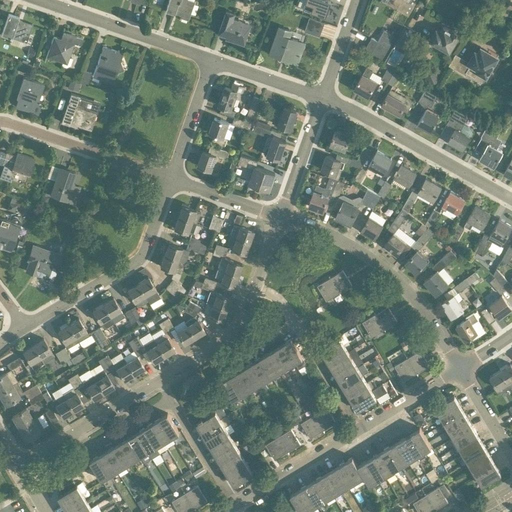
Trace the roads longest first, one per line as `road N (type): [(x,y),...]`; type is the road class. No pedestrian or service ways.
road 1 (residential): [(455,362),(395,278),(361,247),(280,210)]
road 2 (residential): [(511,201),(319,94)]
road 3 (residential): [(18,316),(134,249),(168,171)]
road 4 (residential): [(168,171),(0,116)]
road 5 (residential): [(354,423),(299,319),(258,277)]
road 6 (residential): [(14,461),(159,371)]
road 7 (residential): [(209,55),(53,0)]
road 8 (residential): [(234,497),(159,371)]
road 9 (residential): [(159,371),(237,324),(258,277)]
road 10 (residential): [(234,497),(354,423)]
road 11 (residential): [(168,171),(209,55)]
road 12 (residential): [(280,210),(319,94)]
